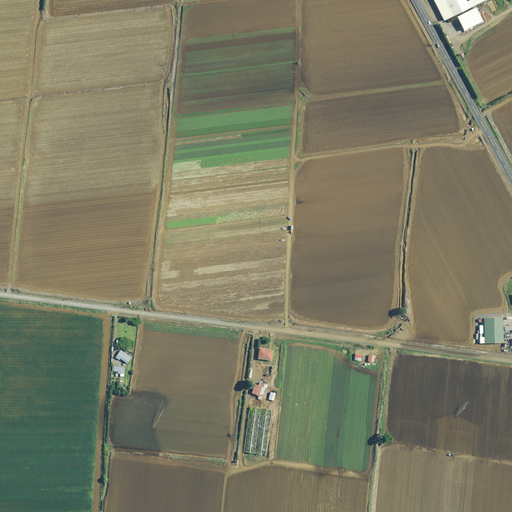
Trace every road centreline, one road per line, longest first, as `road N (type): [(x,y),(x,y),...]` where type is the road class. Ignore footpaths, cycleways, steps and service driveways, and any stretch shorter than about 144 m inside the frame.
road 1 (unclassified): [(0,294),(511,360)]
road 2 (tertiary): [(511,180),(414,0)]
